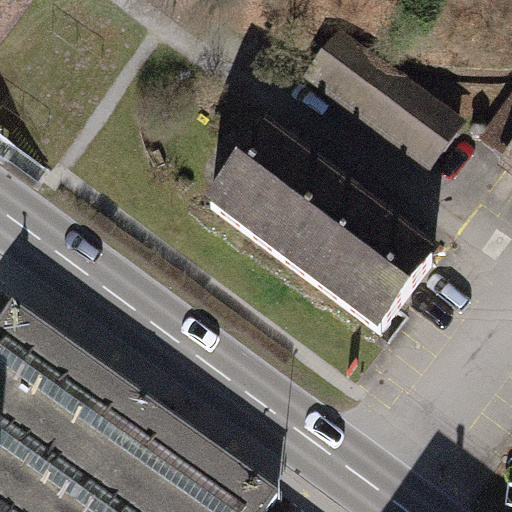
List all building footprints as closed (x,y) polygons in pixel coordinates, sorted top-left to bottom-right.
[(0,0),(0,38),(28,0),(0,0)] [(354,47),(318,97),(428,176),(464,125),(354,47)] [(506,162),(497,174),(511,183),(511,103),(482,145),(506,162)] [(324,175),(265,133),(207,213),(266,255),(324,175)] [(382,216),(324,175),(266,255),(324,296),(382,216)] [(440,258),(382,216),(324,296),(382,338),(440,258)] [(0,511),(268,511),(280,496),(17,308),(0,332),(0,511)]
